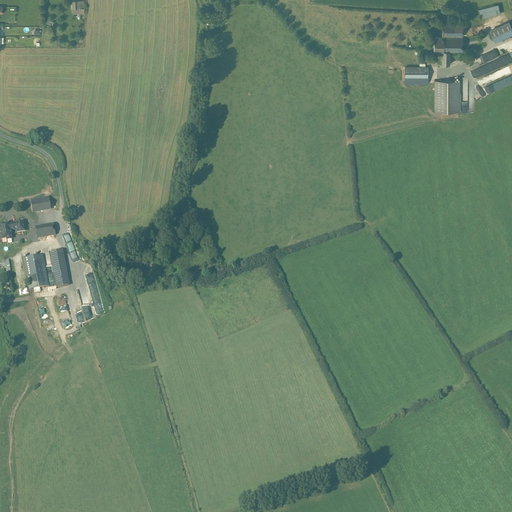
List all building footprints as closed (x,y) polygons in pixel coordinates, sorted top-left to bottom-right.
[(83,0),(72,0),(73,14),(84,13),(84,8),(83,0)] [(498,4),(479,9),(481,17),(482,17),(500,12),(498,4)] [(463,22),(442,22),(442,35),(463,35),(463,22)] [(511,27),(509,22),(491,30),(496,41),(511,33),(511,27)] [(444,37),(434,36),(434,51),(442,51),(444,51),(444,37)] [(463,37),(444,37),(444,51),(450,51),(462,51),(463,37)] [(511,41),(465,62),(468,70),(511,50),(511,41)] [(511,51),(468,71),(474,79),(511,61),(511,51)] [(417,67),(405,67),(405,81),(405,83),(428,83),(428,67),(417,67)] [(508,67),(475,81),(477,88),(511,73),(508,67)] [(511,75),(478,90),(481,98),(511,83),(511,75)] [(460,80),(434,80),(434,83),(434,112),(442,112),(458,112),(460,112),(460,80)] [(30,201),(32,213),(51,209),(50,202),(49,197),(30,201)] [(187,224),(187,215),(179,215),(179,224),(187,224)] [(9,225),(0,226),(0,227),(2,240),(7,240),(7,241),(12,240),(11,232),(16,231),(17,233),(25,232),(23,223),(15,224),(10,225),(9,225)] [(53,224),(35,227),(37,238),(55,235),(53,224)] [(181,238),(171,238),(171,248),(181,248),(181,238)] [(62,251),(50,253),(57,288),(69,285),(62,251)] [(43,255),(23,258),(29,290),(49,286),(43,255)] [(90,294),(98,292),(94,274),(86,276),(90,294)]
